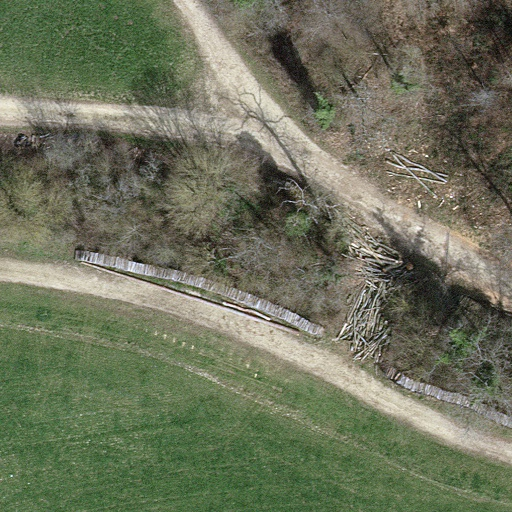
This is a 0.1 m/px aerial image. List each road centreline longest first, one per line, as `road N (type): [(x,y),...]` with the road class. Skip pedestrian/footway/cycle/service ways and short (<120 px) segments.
road 1 (track): [(0,278),(165,305),(271,345),(455,441),(511,458)]
road 2 (track): [(0,107),(201,121),(283,157)]
road 3 (track): [(511,281),(283,157)]
road 4 (track): [(283,157),(173,0)]
